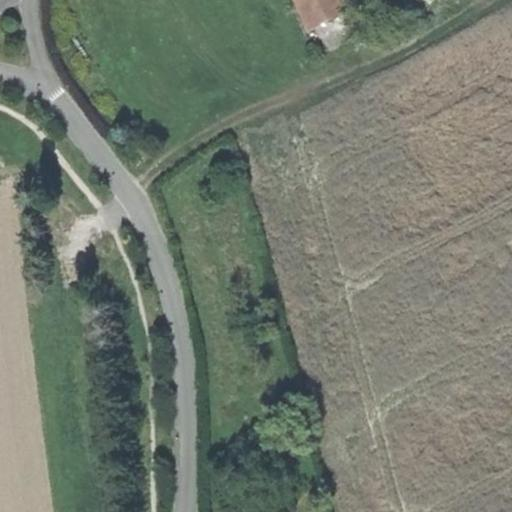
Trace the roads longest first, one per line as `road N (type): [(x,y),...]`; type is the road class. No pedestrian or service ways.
road 1 (unclassified): [(47,85),(130,184),(170,274),(186,348),(187,511)]
road 2 (track): [(130,184),(255,108),(397,53),(493,0)]
